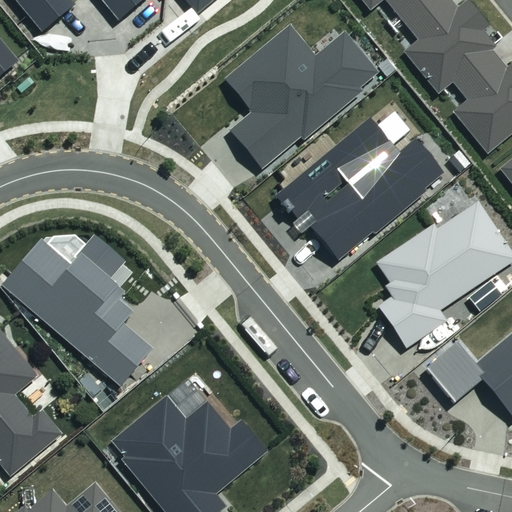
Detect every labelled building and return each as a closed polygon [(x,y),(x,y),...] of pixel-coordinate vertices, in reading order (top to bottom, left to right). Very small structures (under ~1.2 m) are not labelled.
[(71,0),(97,0),(118,25),(148,0),(9,0),(41,37),(74,10),(69,3),(71,0)] [(182,0),(197,18),(219,0),(182,0)] [(400,23),(428,0),(357,0),(370,15),(384,4),(400,23)] [(446,0),(428,0),(400,23),(418,44),(403,56),(438,99),(453,87),(492,55),(497,52),(483,35),(490,30),(467,3),(456,12),(446,0)] [(251,117),(230,135),(261,174),(301,142),(302,144),(363,95),(361,92),(379,78),(345,36),(314,60),(290,31),(224,84),(251,117)] [(0,81),(18,66),(0,44),(0,81)] [(487,159),(511,138),(511,69),(507,73),(492,55),(453,87),(467,105),(453,116),(487,159)] [(310,232),(338,265),(443,178),(416,145),(399,158),(370,123),(274,203),(290,222),(293,220),(297,225),(291,230),(300,240),(310,232)] [(461,155),(450,165),(460,178),(472,168),(461,155)] [(511,163),(499,174),(511,189),(511,163)] [(378,312),(406,353),(448,325),(441,315),(511,268),(511,255),(479,206),(438,233),(435,228),(375,267),(390,290),(385,293),(392,302),(378,312)] [(1,291),(120,391),(153,353),(124,328),(133,318),(119,306),(125,299),(109,285),(124,267),(93,241),(75,263),(78,266),(72,272),(40,245),(1,291)] [(0,469),(10,481),(61,439),(42,415),(33,422),(14,400),(37,382),(0,336),(0,469)] [(454,410),(482,387),(511,423),(511,339),(475,370),(458,349),(426,375),(454,410)] [(121,465),(159,511),(225,511),(226,511),(216,499),(267,457),(241,425),(230,434),(207,406),(185,424),(166,401),(111,446),(124,462),(121,465)] [(114,511),(94,487),(64,511),(52,495),(30,511),(24,511),(23,511),(114,511)]
